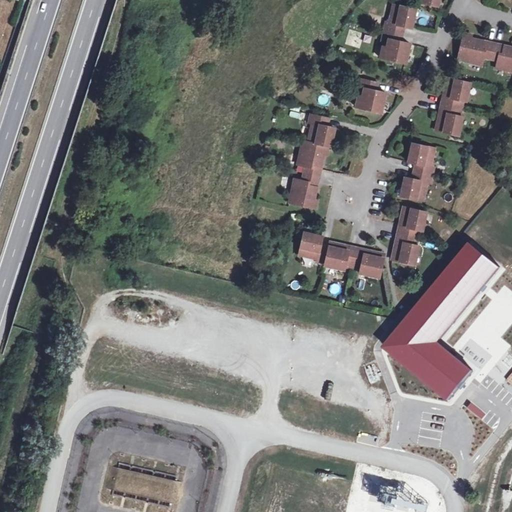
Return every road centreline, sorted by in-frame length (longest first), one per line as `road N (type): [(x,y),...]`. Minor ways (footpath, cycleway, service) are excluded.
road 1 (track): [(134,0),(60,245),(70,321),(30,511)]
road 2 (motorway): [(0,299),(96,0)]
road 3 (residential): [(461,0),(375,148),(352,208)]
road 4 (motorway): [(49,0),(0,154)]
